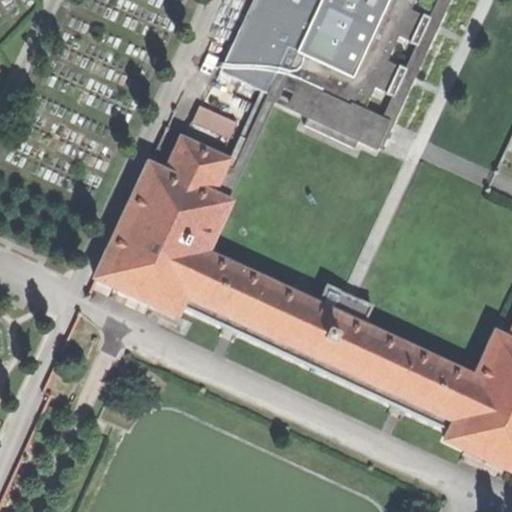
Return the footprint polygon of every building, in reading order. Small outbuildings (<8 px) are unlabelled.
[(258,0),(226,73),(272,94),(276,84),(291,52),(307,59),(333,0),(258,0)] [(333,0),(307,59),(291,52),(276,84),(301,94),(295,108),(314,117),(309,127),(359,149),(363,139),(386,150),(394,134),(455,0),(333,0)] [(203,105),(196,123),(235,138),(242,120),(203,105)] [(229,159),(179,136),(163,171),(148,164),(96,278),(177,315),(181,306),(206,252),(230,201),(213,193),(229,159)] [(363,325),(372,305),(349,295),(327,284),(318,303),(206,252),(181,306),(448,430),(474,376),(363,325)] [(448,430),(444,441),(511,472),(511,329),(508,338),(494,332),(474,376),(448,430)]
